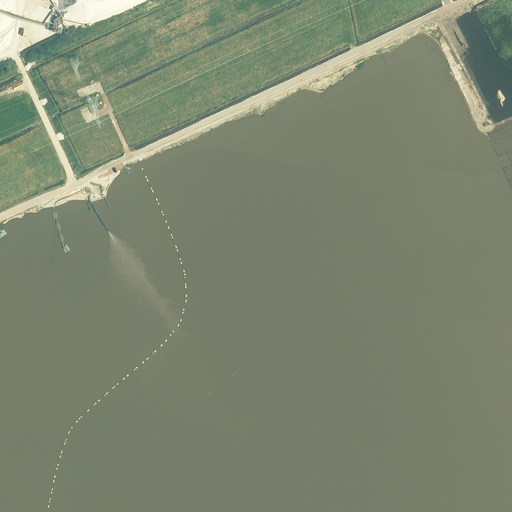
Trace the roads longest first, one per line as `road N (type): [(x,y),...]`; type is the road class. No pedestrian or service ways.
road 1 (track): [(92,174),(463,0)]
road 2 (track): [(26,81),(74,184),(0,220)]
